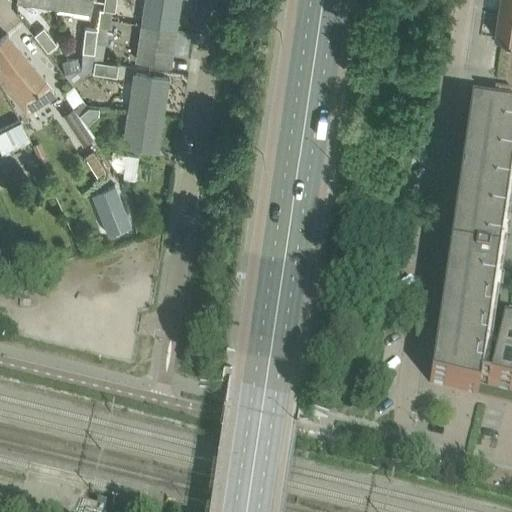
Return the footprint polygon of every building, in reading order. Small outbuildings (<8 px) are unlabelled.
[(53,0),(53,4),(90,10),(91,0),(53,0)] [(103,0),(102,9),(113,10),(115,10),(115,0),(103,0)] [(146,0),(143,23),(174,28),(177,0),(146,0)] [(511,0),(501,0),(500,13),(511,14),(511,0)] [(98,17),(111,18),(113,10),(102,9),(99,9),(98,17)] [(511,14),(500,13),(496,36),(511,38),(511,14)] [(98,25),(108,26),(110,27),(111,18),(98,17),(97,25),(98,25)] [(168,65),(174,28),(143,23),(137,60),(168,65)] [(96,42),(105,44),(108,26),(98,25),(98,28),(96,42)] [(45,26),(36,33),(49,50),(59,43),(45,26)] [(96,42),(98,28),(85,26),(81,50),(94,52),(96,42)] [(45,81),(6,35),(0,39),(0,61),(4,69),(25,94),(45,81)] [(105,44),(96,42),(94,52),(93,59),(103,61),(105,44)] [(80,56),(63,59),(66,72),(83,68),(80,56)] [(116,74),(118,63),(94,60),(92,71),(116,74)] [(130,109),(161,114),(166,77),(135,73),(130,109)] [(82,99),(74,107),(80,113),(81,114),(89,106),(88,105),(82,99)] [(469,108),(429,383),(436,385),(477,395),(478,394),(479,385),(487,387),(487,385),(489,379),(485,378),(489,356),(494,357),(495,351),(489,351),(497,301),(499,301),(501,287),(499,287),(503,260),(504,260),(505,251),(506,251),(508,238),(507,237),(509,223),(510,223),(511,212),(511,209),(511,202),(511,104),(492,102),(492,104),(495,104),(494,112),(480,110),(479,110),(470,109),(469,108)] [(89,106),(81,114),(89,123),(100,113),(100,106),(95,106),(89,106)] [(130,109),(124,146),(155,150),(161,114),(130,109)] [(0,131),(0,148),(27,135),(20,121),(0,131)] [(126,152),(122,176),(135,178),(138,154),(126,152)] [(122,197),(102,204),(116,242),(136,235),(122,197)] [(49,272),(19,280),(22,288),(52,280),(49,272)] [(0,287),(0,296),(13,298),(10,288),(0,287)] [(511,392),(511,324),(506,323),(504,328),(501,328),(495,351),(494,357),(489,379),(487,385),(487,387),(511,392)]
